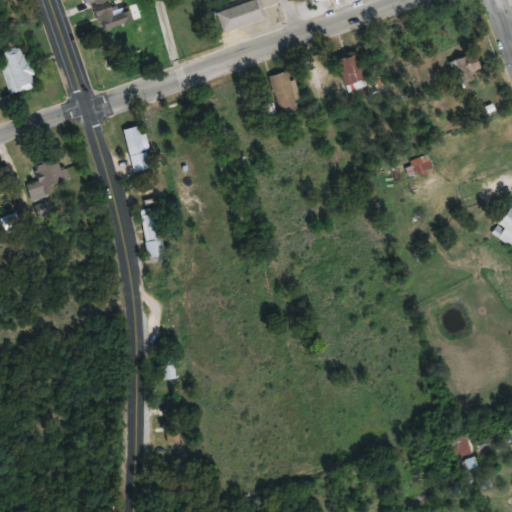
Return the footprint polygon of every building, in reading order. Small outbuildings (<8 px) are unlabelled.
[(139,20),(135,9),(128,11),(125,4),(111,8),(108,0),(93,0),(103,31),(139,20)] [(222,33),(266,20),(259,0),(216,13),(222,33)] [(0,64),(9,96),(37,88),(25,46),(0,53),(0,64)] [(350,90),(369,84),(359,54),(340,61),(350,90)] [(449,61),(454,82),(469,78),(468,73),(482,70),(478,54),(449,61)] [(300,110),(289,72),(270,77),(281,116),(300,110)] [(148,148),(141,126),(124,131),(130,153),(148,148)] [(433,168),(427,153),(403,164),(409,178),(433,168)] [(54,197),(52,187),(66,184),(60,159),(37,165),(41,182),(28,185),(32,202),(54,197)] [(41,221),(56,214),(51,201),(36,208),(41,221)] [(511,208),(510,207),(492,235),(511,247),(511,208)] [(146,218),(146,258),(161,258),(161,218),(146,218)] [(456,463),(464,461),(466,470),(475,469),(469,436),(452,439),(456,463)]
